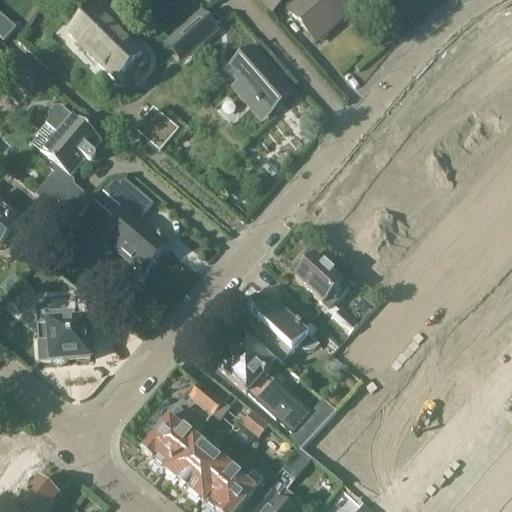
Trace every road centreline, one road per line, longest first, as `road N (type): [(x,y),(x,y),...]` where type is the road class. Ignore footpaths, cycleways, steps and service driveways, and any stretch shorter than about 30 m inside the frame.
road 1 (residential): [(80,447),(354,134)]
road 2 (residential): [(354,134),(440,36),(488,0)]
road 3 (residential): [(354,134),(238,0)]
road 4 (residential): [(426,511),(511,421)]
